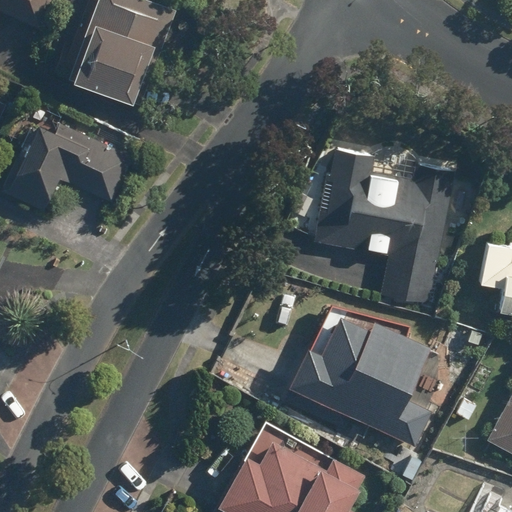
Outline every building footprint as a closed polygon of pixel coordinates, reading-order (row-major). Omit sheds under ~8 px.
[(0,0),(0,5),(41,27),(55,0),(0,0)] [(179,5),(170,2),(165,0),(99,0),(73,74),(137,96),(155,45),(164,49),(179,5)] [(0,118),(5,107),(9,101),(0,96),(0,118)] [(61,123),(45,114),(41,122),(35,119),(19,151),(24,153),(8,185),(46,205),(63,173),(112,199),(132,160),(136,154),(64,117),(61,123)] [(306,168),(296,233),(390,249),(383,293),(432,301),(439,257),(455,165),(415,158),(413,175),(403,173),(376,169),(380,148),(340,141),(335,173),(306,168)] [(511,238),(490,235),(483,278),(505,282),(501,305),(511,306),(511,238)] [(434,350),(420,343),(424,336),(411,329),(414,323),(333,299),(311,343),(293,378),(284,396),(349,429),(358,411),(417,441),(435,405),(412,394),(434,350)] [(511,390),(488,433),(511,446),(511,390)] [(356,511),(360,506),(353,502),(370,473),(318,443),(268,415),(211,511),(356,511)]
